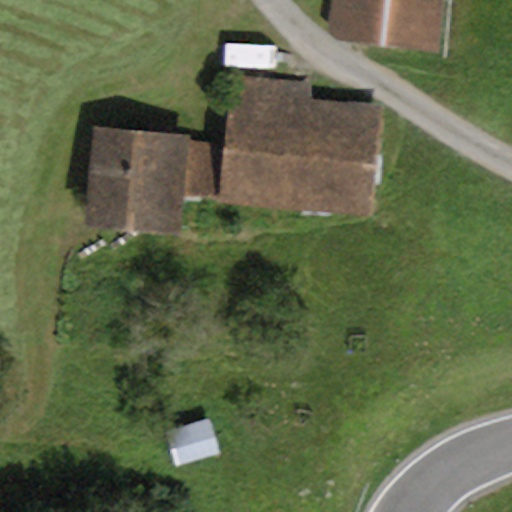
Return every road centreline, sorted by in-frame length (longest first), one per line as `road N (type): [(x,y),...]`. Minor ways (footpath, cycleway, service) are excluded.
road 1 (track): [(279,0),(321,46),(511,162)]
road 2 (tertiary): [(415,511),(445,472),(511,443)]
